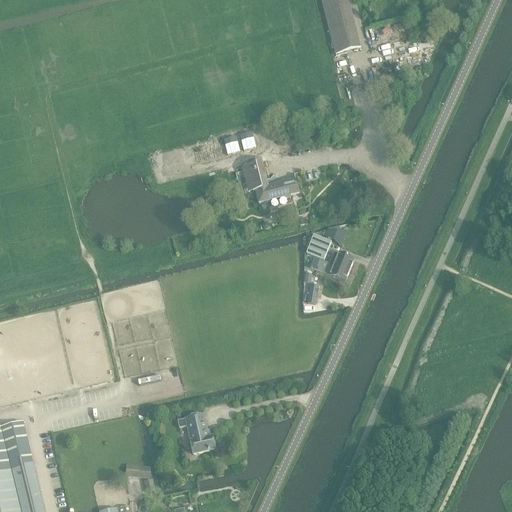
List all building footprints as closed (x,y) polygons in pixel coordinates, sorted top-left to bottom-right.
[(362,51),(348,0),(321,0),(337,58),(362,51)] [(253,140),(241,143),(244,152),(256,149),(253,140)] [(237,144),(225,147),(228,157),(240,153),(237,144)] [(243,173),(236,175),(241,196),(248,194),(249,195),(255,194),(268,190),(261,163),(242,168),(243,173)] [(296,183),(268,190),(255,194),(259,206),(284,200),(286,202),(290,201),(291,198),(299,196),(296,183)] [(328,229),(325,238),(333,241),(337,233),(328,229)] [(314,237),(307,255),(324,262),(331,244),(314,237)] [(335,254),(330,265),(350,274),(355,262),(335,254)] [(350,274),(330,265),(315,260),(311,271),(327,277),(327,276),(330,277),(330,278),(346,284),(350,274)] [(317,298),(319,288),(310,286),(309,296),(317,298)] [(194,456),(216,451),(213,439),(209,440),(204,417),(187,421),(178,422),(180,430),(188,428),(192,443),(191,444),(194,456)] [(0,511),(41,511),(40,504),(42,503),(24,424),(2,429),(0,429),(0,511)] [(150,469),(127,466),(125,478),(149,480),(150,469)] [(144,483),(146,495),(155,493),(153,481),(144,483)]
